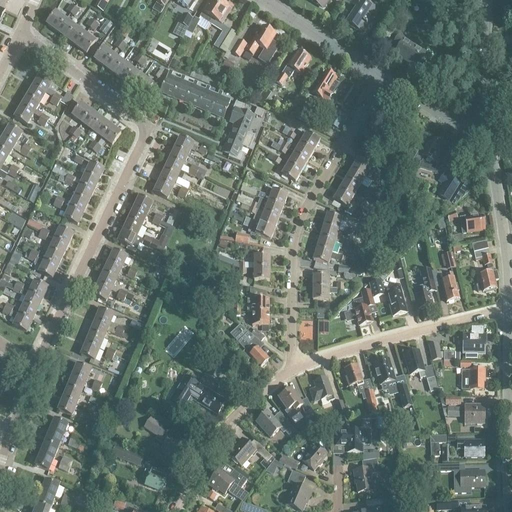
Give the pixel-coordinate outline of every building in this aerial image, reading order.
[(170,0),(169,0),(161,0),(159,4),(165,8),(170,0)] [(172,0),(177,3),(189,11),(196,0),(172,0)] [(200,19),(199,21),(200,21),(197,27),(206,32),(210,25),(222,4),(215,0),(211,0),(202,14),(199,18),(200,19)] [(309,0),(323,9),(328,0),(309,0)] [(345,0),(344,2),(349,5),(355,9),(345,24),(364,36),(379,12),(367,4),(370,0),(345,0)] [(222,4),(210,25),(222,33),(214,47),(220,51),(232,32),(221,25),(231,10),(233,7),(225,3),(224,5),(222,4)] [(70,15),(76,8),(72,5),(71,5),(70,7),(66,12),(70,15)] [(76,8),(70,15),(75,18),(80,11),(76,8)] [(401,9),(393,21),(401,26),(409,14),(401,9)] [(186,11),(179,25),(188,29),(194,18),(195,16),(186,11)] [(57,33),(66,21),(56,13),(47,25),(57,33)] [(123,28),(124,27),(123,26),(126,23),(115,16),(112,21),(123,28)] [(188,29),(186,32),(188,33),(193,36),(197,27),(200,21),(199,21),(194,18),(188,29)] [(95,22),(91,20),(86,26),(90,29),(95,23),(95,22)] [(76,28),(66,21),(57,33),(67,40),(76,28)] [(99,32),(105,36),(113,25),(107,21),(99,32)] [(99,26),(95,23),(90,29),(94,32),(99,26)] [(175,32),(173,35),(183,40),(184,37),(184,36),(186,32),(188,29),(179,25),(175,32)] [(86,36),(76,28),(67,40),(77,48),(86,36)] [(255,42),(253,41),(247,52),(253,56),(259,47),(265,50),(258,61),(268,66),(280,46),(272,41),(275,36),(263,29),(255,42)] [(91,37),(96,43),(101,38),(95,32),(91,37)] [(395,55),(416,69),(422,60),(419,57),(422,52),(404,41),(406,38),(400,34),(395,43),(400,47),(395,55)] [(86,36),(77,48),(87,55),(96,43),(86,36)] [(118,50),(123,43),(119,40),(118,40),(114,47),(118,50)] [(238,42),(231,54),(239,59),(240,59),(244,52),(245,52),(249,47),(248,46),(239,41),(238,42)] [(123,43),(118,50),(122,53),(127,47),(123,43)] [(104,68),(113,56),(103,49),(94,61),(104,68)] [(286,67),(281,76),(287,80),(289,81),(295,72),(300,75),(310,60),(298,53),(288,68),(287,67),(286,67)] [(138,65),(143,58),(138,55),(133,61),(138,65)] [(123,64),(113,56),(104,68),(114,75),(123,64)] [(147,62),(143,58),(138,65),(142,68),(147,62)] [(174,60),(170,68),(175,71),(179,63),(174,60)] [(226,60),(222,67),(231,72),(235,66),(226,60)] [(123,64),(114,75),(124,83),(133,71),(123,64)] [(251,65),(248,72),(259,76),(262,70),(251,65)] [(158,80),(163,73),(158,70),(153,76),(158,80)] [(143,78),(133,71),(124,83),(134,90),(143,78)] [(169,72),(160,94),(173,99),(181,80),(172,77),(172,76),(173,73),(169,72)] [(317,86),(312,94),(323,101),(327,104),(339,85),(335,82),(336,80),(326,73),(317,86)] [(281,76),(276,84),(282,88),(287,80),(281,76)] [(33,87),(46,95),(52,84),(40,77),(33,87)] [(181,80),(173,99),(185,104),(193,85),(184,82),(185,78),(182,77),(181,80)] [(143,78),(134,90),(144,98),(153,86),(143,78)] [(2,103),(12,106),(20,86),(10,82),(2,103)] [(193,85),(185,104),(198,109),(206,91),(197,87),(198,83),(195,82),(193,85)] [(33,87),(27,98),(40,105),(46,95),(33,87)] [(206,91),(198,109),(211,115),(218,96),(209,92),(211,88),(207,87),(206,91)] [(272,94),(268,92),(265,90),(256,103),(263,108),(272,94)] [(218,96),(211,115),(223,120),(229,106),(231,101),(222,97),(223,94),(220,92),(218,96)] [(62,99),(60,103),(68,107),(73,98),(67,94),(63,100),(62,99)] [(27,98),(21,109),(33,116),(40,105),(27,98)] [(276,98),(272,104),(278,108),(282,102),(276,98)] [(60,103),(53,99),(50,103),(57,107),(60,103)] [(238,119),(226,149),(231,151),(228,158),(241,164),(245,154),(240,152),(243,147),(250,150),(251,147),(252,144),(255,138),(248,135),(255,118),(243,113),(246,107),(236,103),(231,116),(238,119)] [(313,110),(303,104),(294,119),(305,125),(313,110)] [(82,124),(91,113),(81,105),(72,117),(82,124)] [(58,120),(62,111),(51,106),(47,115),(58,120)] [(33,116),(21,109),(14,119),(27,127),(33,116)] [(264,112),(257,109),(254,116),(261,119),(264,112)] [(101,120),(91,113),(82,124),(92,132),(101,120)] [(49,120),(43,116),(40,120),(47,124),(49,120)] [(333,127),(340,131),(344,123),(337,119),(333,127)] [(111,127),(101,120),(92,132),(102,139),(111,127)] [(405,122),(404,124),(403,123),(393,139),(398,142),(407,148),(407,147),(413,138),(415,139),(419,133),(412,129),(413,126),(405,122)] [(121,135),(111,127),(102,139),(112,147),(121,135)] [(9,128),(3,138),(16,146),(22,135),(9,128)] [(74,128),(69,134),(73,137),(78,131),(74,128)] [(73,137),(77,140),(82,134),(78,131),(73,137)] [(290,133),(287,137),(293,141),(295,136),(290,133)] [(300,145),(314,153),(320,142),(306,134),(300,145)] [(16,146),(3,138),(0,143),(0,150),(9,156),(13,150),(20,154),(23,150),(16,146)] [(194,145),(180,139),(175,149),(189,156),(193,145),(194,145)] [(418,154),(415,160),(420,163),(419,169),(437,175),(440,171),(436,169),(437,166),(438,167),(440,163),(441,164),(445,158),(446,158),(449,153),(447,152),(449,149),(435,141),(435,142),(432,141),(422,156),(418,154)] [(88,149),(93,152),(98,146),(93,142),(88,149)] [(394,157),(388,166),(403,176),(418,154),(407,147),(407,148),(398,142),(397,144),(407,151),(400,161),(394,157)] [(289,147),(287,151),(294,155),(308,163),(314,153),(300,145),(296,151),(290,147),(289,147)] [(98,146),(93,152),(97,155),(102,148),(101,148),(98,146)] [(208,151),(201,148),(198,153),(206,157),(208,151)] [(175,149),(170,161),(183,167),(189,156),(175,149)] [(0,150),(0,165),(3,167),(9,156),(0,150)] [(308,163),(294,155),(288,166),(302,174),(308,163)] [(30,169),(34,164),(24,157),(20,161),(30,169)] [(81,166),(84,161),(77,157),(74,163),(81,166)] [(278,166),(281,161),(275,157),(272,162),(278,166)] [(375,178),(368,174),(371,168),(358,160),(352,170),(365,179),(372,182),(373,183),(375,179),(375,178)] [(170,161),(164,172),(178,178),(181,172),(188,175),(190,170),(183,167),(170,161)] [(3,167),(0,165),(0,172),(7,176),(8,175),(10,171),(4,167),(3,167)] [(85,176),(99,182),(104,171),(90,165),(85,176)] [(302,174),(288,166),(282,176),(295,184),(302,174)] [(13,167),(10,171),(17,175),(19,171),(13,167)] [(207,173),(199,169),(197,174),(205,177),(207,173)] [(365,179),(352,170),(345,181),(359,189),(365,179)] [(178,178),(164,172),(159,183),(173,190),(178,178)] [(392,172),(385,182),(393,186),(396,188),(402,178),(392,172)] [(57,189),(62,177),(54,174),(50,186),(57,189)] [(197,174),(195,178),(203,182),(205,177),(197,174)] [(82,182),(75,179),(73,184),(93,193),(99,182),(85,176),(82,182)] [(439,181),(439,182),(445,186),(439,196),(448,202),(458,187),(459,185),(450,179),(449,180),(442,176),(440,180),(439,181)] [(190,178),(188,182),(196,186),(198,182),(190,178)] [(345,181),(339,191),(353,199),(359,189),(345,181)] [(173,190),(159,183),(154,194),(167,201),(173,190)] [(73,184),(71,187),(78,191),(75,198),(88,204),(93,193),(73,184)] [(242,187),(241,192),(254,197),(256,193),(243,187),(242,187)] [(454,206),(470,192),(462,187),(451,204),(454,206)] [(374,192),(369,189),(366,193),(371,197),(374,192)] [(260,194),(258,199),(268,203),(283,209),(288,197),(273,191),(268,190),(266,196),(260,194)] [(353,199),(339,191),(333,202),(341,206),(347,210),(353,199)] [(371,197),(366,193),(363,198),(369,201),(371,197)] [(57,198),(55,202),(63,206),(65,201),(57,198)] [(75,198),(69,209),(83,215),(88,204),(75,198)] [(139,198),(134,209),(147,216),(152,205),(139,198)] [(177,203),(185,209),(187,205),(180,200),(177,203)] [(18,210),(2,201),(0,203),(0,205),(15,214),(17,211),(18,210)] [(63,206),(55,202),(53,207),(61,211),(63,206)] [(365,206),(360,202),(357,207),(362,211),(365,206)] [(257,212),(259,206),(252,203),(250,208),(250,209),(257,212)] [(268,203),(266,208),(264,214),(279,220),(283,209),(268,203)] [(24,205),(18,211),(25,220),(32,214),(24,205)] [(453,208),(446,215),(449,224),(458,220),(453,208)] [(83,215),(69,209),(64,220),(78,227),(83,215)] [(147,216),(134,209),(129,221),(142,227),(147,216)] [(264,214),(260,225),(274,231),(279,220),(264,214)] [(7,223),(22,231),(26,222),(12,215),(7,223)] [(156,215),(154,219),(161,223),(162,223),(164,218),(156,215)] [(176,218),(171,215),(166,225),(172,228),(176,218)] [(324,227),(339,232),(342,220),(327,216),(324,227)] [(464,218),(460,219),(462,236),(467,235),(485,232),(483,217),(472,219),(471,217),(464,218)] [(161,223),(154,219),(152,224),(159,227),(161,223)] [(244,224),(244,225),(250,227),(249,230),(248,233),(251,235),(250,236),(255,238),(255,236),(270,242),(274,231),(260,225),(254,222),(246,219),(244,224)] [(129,221),(123,232),(137,238),(142,227),(129,221)] [(324,227),(320,239),(331,242),(335,243),(337,238),(339,232),(324,227)] [(42,230),(40,234),(47,237),(50,232),(43,229),(42,230)] [(60,229),(55,240),(68,247),(73,236),(60,229)] [(137,238),(123,232),(118,243),(131,250),(136,252),(140,245),(141,246),(144,241),(137,238)] [(40,234),(38,238),(38,239),(45,242),(47,237),(40,234)] [(248,246),(250,237),(237,235),(235,244),(248,246)] [(146,237),(144,241),(151,245),(153,240),(146,237)] [(320,239),(317,250),(332,255),(335,244),(335,243),(331,242),(320,239)] [(68,247),(55,240),(49,252),(63,258),(68,247)] [(144,241),(141,246),(142,246),(149,250),(149,249),(151,246),(151,245),(144,241)] [(229,245),(221,242),(218,248),(226,251),(229,245)] [(317,250),(313,262),(328,266),(330,260),(339,263),(339,262),(340,258),(332,255),(317,250)] [(479,257),(485,256),(483,250),(469,253),(473,267),(481,264),(479,257)] [(40,254),(32,251),(30,256),(37,259),(40,254)] [(49,252),(44,263),(58,269),(63,258),(49,252)] [(114,252),(108,263),(122,270),(127,258),(114,252)] [(138,252),(136,259),(147,263),(150,256),(138,252)] [(452,254),(441,257),(444,268),(446,267),(447,272),(456,270),(452,254)] [(30,256),(28,260),(28,261),(35,264),(37,259),(30,256)] [(490,256),(482,258),(484,268),(493,265),(490,256)] [(254,270),(270,270),(270,258),(254,257),(254,270)] [(161,260),(159,265),(167,269),(170,263),(161,260)] [(400,260),(395,261),(393,262),(396,273),(403,271),(400,260)] [(58,269),(44,263),(39,274),(52,280),(58,269)] [(122,270),(108,263),(103,275),(117,281),(122,270)] [(166,273),(156,268),(153,275),(163,279),(166,273)] [(362,268),(357,270),(360,277),(363,275),(365,274),(362,268)] [(270,270),(254,270),(254,282),(270,282),(270,270)] [(479,278),(481,285),(476,287),(478,294),(483,293),(485,293),(486,294),(490,293),(490,292),(496,290),(494,282),(498,281),(497,273),(494,274),(493,270),(478,273),(479,278)] [(418,289),(414,290),(415,295),(419,310),(421,310),(421,311),(425,310),(425,309),(425,308),(428,307),(428,308),(433,307),(430,296),(429,292),(435,291),(431,271),(421,273),(424,288),(418,289)] [(448,281),(441,283),(447,305),(459,301),(457,293),(459,292),(457,285),(456,286),(452,274),(446,275),(448,281)] [(117,281),(103,275),(98,286),(111,292),(118,295),(120,291),(113,288),(117,281)] [(4,276),(1,281),(9,285),(11,280),(4,276)] [(313,277),(313,290),(329,290),(329,278),(313,277)] [(373,299),(379,298),(385,296),(381,282),(369,285),(373,299)] [(17,283),(15,287),(22,291),(25,286),(17,283)] [(29,294),(43,300),(48,289),(34,283),(29,294)] [(111,292),(98,286),(92,297),(106,303),(111,292)] [(13,292),(20,296),(20,295),(22,291),(15,287),(15,288),(13,292)] [(394,293),(393,293),(386,295),(393,318),(407,314),(399,287),(393,289),(394,293)] [(329,290),(313,290),(313,302),(329,302),(329,295),(337,295),(337,294),(337,290),(329,290)] [(22,291),(20,295),(27,298),(24,305),(37,312),(43,300),(29,294),(22,291)] [(355,312),(350,314),(353,322),(357,321),(359,327),(370,324),(372,323),(371,318),(370,318),(369,315),(370,315),(368,309),(375,307),(373,300),(371,291),(361,294),(363,299),(353,302),(356,312),(355,312)] [(209,295),(205,307),(220,312),(224,300),(209,295)] [(252,301),(252,314),(269,314),(269,301),(266,301),(252,301)] [(12,313),(14,308),(7,305),(4,310),(12,313)] [(37,312),(24,305),(18,317),(32,323),(37,312)] [(12,313),(4,310),(2,314),(6,316),(9,318),(12,313)] [(100,311),(95,323),(109,328),(111,324),(114,317),(100,311)] [(229,311),(229,318),(232,320),(235,322),(235,317),(241,317),(241,314),(240,314),(240,312),(234,312),(234,311),(229,311)] [(269,314),(252,314),(252,327),(269,327),(269,314)] [(32,323),(18,317),(13,328),(27,334),(32,323)] [(310,326),(309,317),(297,318),(298,327),(310,326)] [(130,328),(135,330),(141,332),(143,327),(132,322),(130,328)] [(109,328),(95,323),(90,334),(104,340),(107,333),(114,336),(116,331),(109,328)] [(240,327),(230,336),(245,352),(242,355),(248,362),(252,359),(261,369),(269,361),(260,351),(265,347),(240,327)] [(463,336),(463,355),(485,356),(485,336),(482,336),(482,329),(471,329),(471,336),(463,336)] [(252,335),(255,339),(260,343),(264,338),(256,331),(252,335)] [(90,334),(85,345),(99,351),(104,340),(90,334)] [(210,338),(202,347),(225,366),(233,357),(210,338)] [(99,351),(85,345),(81,357),(95,363),(99,351)] [(441,361),(438,345),(429,347),(432,363),(441,361)] [(419,353),(406,356),(404,357),(410,377),(419,374),(420,380),(426,378),(419,353)] [(444,354),(444,363),(451,363),(455,363),(455,354),(444,354)] [(128,363),(127,363),(121,360),(116,372),(123,375),(128,363)] [(378,364),(375,365),(377,373),(376,373),(377,379),(379,379),(381,386),(385,385),(391,383),(393,389),(397,388),(398,390),(407,388),(404,377),(395,380),(394,375),(393,375),(389,361),(386,362),(385,360),(377,363),(378,364)] [(77,366),(72,377),(86,383),(91,372),(77,366)] [(221,373),(217,370),(211,366),(205,376),(215,383),(221,373)] [(363,383),(357,367),(344,372),(347,379),(346,379),(349,388),(356,385),(357,388),(364,386),(363,383)] [(461,389),(461,391),(462,391),(470,391),(483,391),(483,383),(485,383),(485,371),(470,371),(470,372),(470,379),(461,379),(461,389)] [(0,372),(0,389),(8,378),(0,372)] [(86,383),(72,377),(68,389),(81,395),(86,383)] [(225,402),(207,391),(199,386),(199,385),(185,377),(170,402),(179,408),(186,412),(193,401),(199,405),(217,416),(225,402)] [(428,380),(427,380),(430,394),(438,392),(434,378),(428,380)] [(335,402),(333,397),(327,380),(314,384),(316,390),(310,392),(314,403),(326,399),(328,404),(335,402)] [(409,385),(411,397),(422,396),(420,384),(409,385)] [(398,390),(399,395),(403,410),(412,407),(407,388),(398,390)] [(68,389),(63,400),(76,406),(81,395),(68,389)] [(300,413),(298,410),(302,407),(291,391),(279,400),(287,411),(285,413),(290,420),(300,413)] [(379,412),(373,392),(364,394),(369,415),(379,412)] [(99,406),(100,403),(91,399),(89,403),(98,407),(99,406)] [(445,399),(445,406),(445,407),(461,407),(461,399),(445,399)] [(76,406),(63,400),(58,412),(72,417),(76,406)] [(342,402),(336,404),(343,425),(349,423),(342,402)] [(465,426),(485,426),(485,407),(465,407),(465,426)] [(447,409),(447,410),(447,419),(459,419),(459,409),(447,409)] [(316,422),(312,411),(305,415),(311,428),(318,426),(316,422)] [(268,413),(256,423),(270,439),(280,431),(282,429),(285,433),(291,428),(284,419),(277,424),(273,419),(268,413)] [(171,436),(169,438),(165,435),(168,430),(151,418),(143,429),(157,438),(155,440),(163,446),(164,445),(160,451),(169,458),(172,453),(183,460),(190,449),(171,436)] [(389,428),(389,418),(378,418),(378,428),(389,428)] [(88,420),(86,426),(91,429),(94,422),(89,421),(88,420)] [(50,432),(63,438),(68,426),(55,421),(50,432)] [(336,434),(336,446),(347,446),(347,449),(347,454),(362,454),(362,447),(369,447),(369,431),(362,431),(362,433),(347,433),(347,434),(336,434)] [(50,432),(45,444),(58,449),(63,438),(50,432)] [(70,441),(80,445),(82,439),(73,435),(70,441)] [(446,437),(433,438),(430,438),(431,458),(439,458),(439,456),(440,456),(440,451),(439,451),(439,445),(446,445),(446,437)] [(241,468),(256,452),(242,440),(237,446),(238,447),(229,457),(241,468)] [(80,445),(70,441),(68,447),(77,451),(80,445)] [(460,442),(457,442),(457,443),(457,451),(464,451),(464,459),(484,459),(484,445),(473,445),(473,442),(460,442)] [(45,444),(40,456),(53,461),(58,449),(45,444)] [(111,457),(140,469),(144,459),(115,447),(111,457)] [(302,462),(314,473),(319,467),(320,467),(323,464),(322,463),(328,457),(316,447),(302,462)] [(263,450),(258,455),(264,461),(267,464),(272,458),(270,457),(263,450)] [(364,463),(378,461),(378,453),(364,453),(364,463)] [(53,461),(40,456),(35,467),(49,473),(53,461)] [(282,457),(279,465),(282,466),(291,470),(296,472),(299,464),(287,459),(282,457)] [(73,462),(63,458),(61,464),(70,468),(73,462)] [(264,461),(260,465),(267,472),(271,466),(274,462),(275,461),(274,460),(272,458),(267,464),(264,461)] [(362,463),(363,471),(353,473),(354,481),(356,481),(358,494),(373,492),(371,479),(372,479),(372,475),(378,474),(376,461),(362,463)] [(274,462),(271,466),(277,468),(281,470),(282,466),(279,465),(279,464),(274,462)] [(70,468),(61,464),(58,470),(68,474),(70,468)] [(97,468),(92,484),(102,488),(108,472),(97,468)] [(145,471),(142,480),(145,481),(143,485),(146,486),(162,492),(162,490),(165,490),(166,487),(164,485),(166,480),(160,477),(161,473),(152,470),(152,472),(147,470),(146,472),(145,471)] [(219,471),(208,486),(217,493),(218,492),(224,496),(227,492),(228,491),(230,492),(229,493),(228,493),(236,499),(237,499),(242,491),(241,490),(247,481),(235,473),(234,472),(230,477),(229,478),(225,475),(219,471)] [(287,485),(293,487),(285,507),(297,511),(302,511),(308,500),(309,501),(312,494),(301,489),(306,478),(292,472),(287,485)] [(460,473),(454,474),(455,495),(471,495),(470,490),(485,489),(484,473),(460,473)] [(41,494),(55,499),(59,487),(45,482),(41,494)] [(406,492),(413,492),(413,487),(411,483),(405,484),(406,492)] [(103,497),(91,493),(88,503),(100,507),(103,497)] [(206,499),(213,503),(216,496),(210,493),(206,499)] [(41,494),(37,506),(51,511),(55,499),(41,494)] [(72,505),(74,499),(64,496),(62,502),(72,505)] [(103,497),(100,507),(113,511),(114,509),(114,508),(124,511),(126,505),(116,502),(117,501),(103,497)] [(381,500),(382,506),(382,509),(398,507),(396,498),(381,500)] [(72,505),(62,502),(60,507),(70,511),(72,505)] [(457,502),(436,503),(436,511),(457,511),(458,511),(457,502)]
